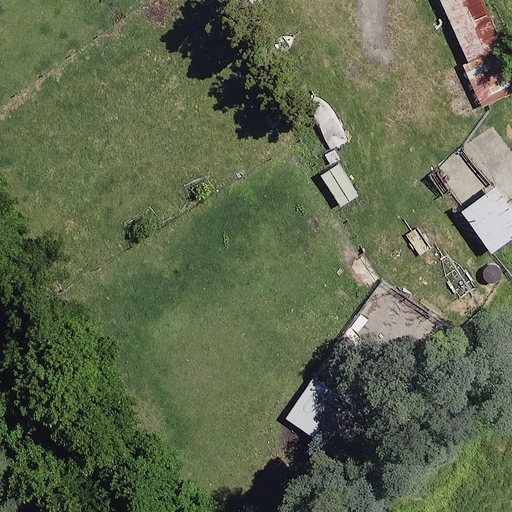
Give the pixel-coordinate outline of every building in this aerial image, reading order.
[(274,0),(266,0),(248,12),(271,49),(295,34),(274,0)] [(511,45),(510,42),(499,47),(478,0),(430,0),(475,102),(503,90),(511,85),(511,45)] [(511,232),(511,161),(485,125),(421,172),(482,255),(511,232)] [(337,158),(313,172),(331,205),(355,191),(337,158)] [(313,372),(280,415),(327,451),(360,408),(313,372)]
